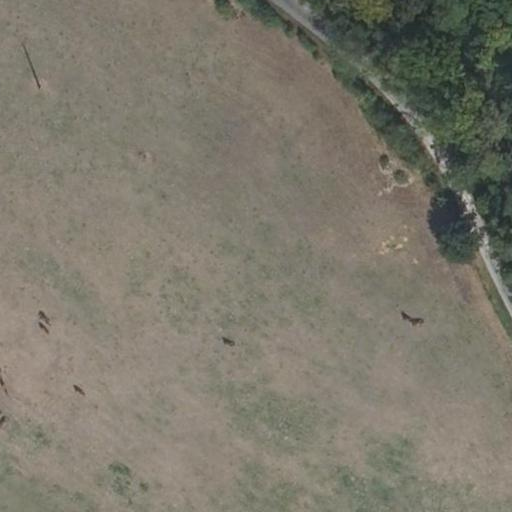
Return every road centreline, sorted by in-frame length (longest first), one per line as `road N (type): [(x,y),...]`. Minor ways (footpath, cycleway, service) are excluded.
road 1 (unclassified): [(511,291),(410,130),(266,0)]
road 2 (track): [(410,130),(372,0)]
